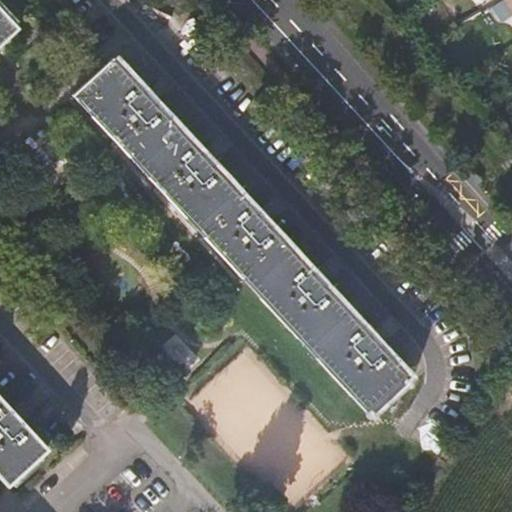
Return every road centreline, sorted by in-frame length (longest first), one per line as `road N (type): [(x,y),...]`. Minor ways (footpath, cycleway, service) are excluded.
road 1 (secondary): [(402,151),(262,0)]
road 2 (residential): [(0,319),(106,437),(130,440)]
road 3 (secondary): [(402,151),(406,178),(511,291)]
road 4 (secondary): [(511,252),(427,156),(402,151)]
